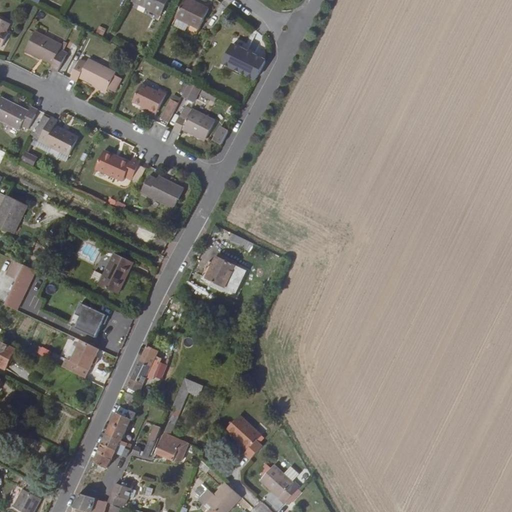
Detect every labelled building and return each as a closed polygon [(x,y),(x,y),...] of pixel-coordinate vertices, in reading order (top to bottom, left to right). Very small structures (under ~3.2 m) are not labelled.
[(168,0),(131,0),(131,1),(160,16),(168,0)] [(208,10),(188,0),(183,0),(175,18),(198,30),(208,10)] [(15,26),(1,19),(0,20),(0,46),(6,49),(13,36),(11,34),(15,26)] [(73,52),(41,35),(32,54),(48,62),(49,59),(58,64),(57,67),(54,72),(61,75),(73,52)] [(254,56),(232,45),(222,63),(244,75),(254,56)] [(120,74),(93,61),(91,66),(84,63),(74,82),(81,85),(83,80),(110,94),(120,74)] [(186,85),(182,99),(196,103),(200,89),(186,85)] [(163,95),(146,86),(137,103),(147,108),(154,112),(153,114),(159,117),(171,96),(163,93),(163,95)] [(194,104),(204,108),(207,101),(198,97),(194,104)] [(22,109),(5,101),(0,111),(0,122),(23,133),(25,129),(32,132),(39,118),(32,114),(31,116),(21,111),(22,109)] [(184,105),(176,102),(166,120),(173,124),(184,105)] [(197,109),(191,106),(185,117),(191,121),(197,109)] [(220,121),(197,109),(191,121),(185,117),(177,133),(184,137),(187,131),(209,143),(220,121)] [(55,120),(48,117),(36,141),(42,144),(55,120)] [(61,123),(55,120),(42,144),(73,159),(82,140),(59,128),(61,123)] [(173,124),(166,120),(163,126),(171,130),(173,124)] [(219,126),(211,141),(221,146),(228,130),(219,126)] [(20,161),(33,167),(37,157),(24,152),(20,161)] [(122,160),(109,153),(107,156),(120,163),(122,160)] [(120,163),(107,156),(100,171),(127,185),(130,181),(137,184),(145,165),(139,162),(136,167),(122,160),(120,163)] [(161,183),(155,180),(147,197),(177,213),(188,193),(173,186),(172,188),(161,183)] [(173,186),(162,180),(161,183),(172,188),(173,186)] [(22,203),(13,198),(2,221),(11,225),(22,203)] [(41,213),(22,203),(11,225),(31,234),(41,213)] [(183,232),(178,229),(174,238),(178,240),(183,232)] [(250,242),(236,235),(232,243),(246,250),(250,242)] [(257,246),(250,242),(246,250),(253,253),(257,246)] [(238,266),(218,256),(214,263),(209,261),(200,279),(204,281),(206,278),(236,293),(244,278),(235,273),(238,266)] [(131,266),(113,258),(101,279),(97,288),(115,297),(131,266)] [(24,267),(13,262),(6,277),(16,282),(24,267)] [(101,279),(92,275),(88,284),(97,288),(101,279)] [(236,293),(206,278),(204,281),(234,296),(236,293)] [(77,304),(68,328),(95,339),(104,314),(77,304)] [(163,344),(154,340),(151,346),(160,350),(163,344)] [(16,351),(0,343),(0,371),(6,374),(9,366),(14,369),(17,361),(12,358),(16,351)] [(82,343),(76,356),(93,364),(96,358),(99,351),(82,343)] [(160,350),(151,346),(131,385),(142,391),(160,350)] [(48,358),(50,351),(38,347),(36,355),(48,358)] [(172,358),(164,355),(159,368),(167,372),(172,358)] [(85,381),(93,364),(76,356),(72,363),(66,360),(62,369),(85,381)] [(209,384),(189,377),(177,406),(186,409),(193,390),(204,394),(209,384)] [(163,384),(153,381),(148,392),(158,396),(162,386),(163,384)] [(139,395),(129,391),(125,399),(135,404),(139,395)] [(119,412),(114,424),(127,429),(132,418),(135,411),(129,408),(126,415),(119,412)] [(266,437),(245,419),(231,433),(241,443),(243,441),(254,450),(251,453),(249,456),(255,462),(267,449),(261,443),(266,437)] [(109,433),(122,439),(127,429),(114,424),(109,433)] [(120,451),(119,452),(126,455),(129,448),(128,448),(130,443),(122,439),(109,433),(105,443),(120,451)] [(186,443),(170,437),(169,440),(164,439),(159,451),(179,458),(186,443)] [(154,438),(151,446),(157,448),(160,440),(154,438)] [(254,450),(243,441),(241,443),(251,453),(254,450)] [(116,458),(119,452),(120,451),(105,443),(100,453),(101,453),(116,458)] [(139,446),(138,445),(136,452),(143,454),(145,446),(139,446)] [(157,448),(151,446),(147,455),(154,456),(157,448)] [(101,453),(97,461),(111,468),(116,458),(101,453)] [(215,467),(206,459),(203,465),(211,472),(215,467)] [(111,468),(97,461),(86,487),(98,491),(111,468)] [(289,475),(280,466),(265,482),(275,491),(277,489),(286,497),(284,500),(290,505),(305,489),(298,483),(289,475)] [(305,476),(296,468),(289,475),(298,483),(305,476)] [(111,503),(112,503),(127,508),(131,497),(133,498),(133,496),(136,489),(139,481),(129,477),(128,479),(126,485),(120,482),(111,503)] [(233,511),(247,497),(231,483),(220,495),(212,503),(218,508),(213,511),(233,511)] [(220,495),(213,489),(203,499),(208,503),(210,501),(212,503),(220,495)] [(286,497),(277,489),(275,491),(284,500),(286,497)] [(35,511),(41,497),(22,490),(15,508),(24,511),(35,511)] [(108,511),(112,503),(111,503),(83,494),(78,507),(95,511),(108,511)] [(273,511),(261,500),(249,511),(273,511)]
